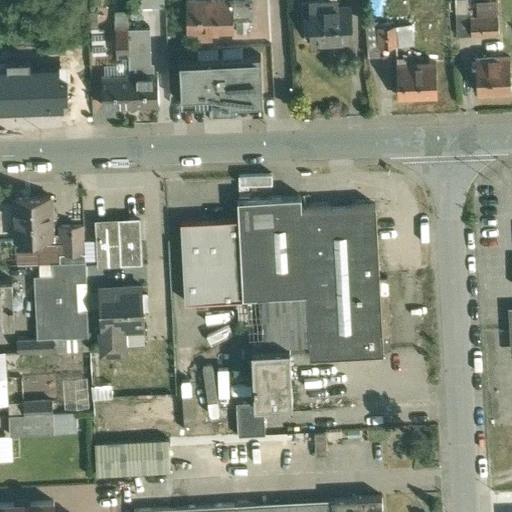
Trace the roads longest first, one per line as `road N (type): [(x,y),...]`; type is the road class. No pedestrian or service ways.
road 1 (unclassified): [(451,142),(468,511)]
road 2 (unclassified): [(286,146),(0,157)]
road 3 (unclassified): [(451,142),(286,146)]
road 4 (residential): [(286,146),(277,0)]
